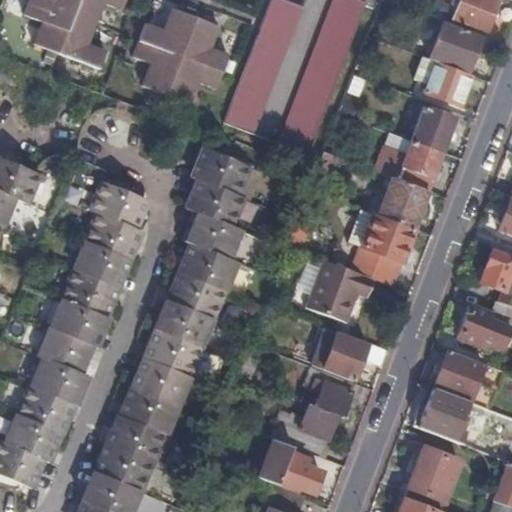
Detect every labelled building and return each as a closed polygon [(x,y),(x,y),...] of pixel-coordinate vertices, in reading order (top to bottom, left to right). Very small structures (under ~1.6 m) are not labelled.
[(32,0),(27,15),(44,22),(35,43),(99,69),(106,52),(87,45),(105,2),(122,9),(126,0),(32,0)] [(368,5),(356,0),(307,0),(304,9),(281,0),(275,0),(227,123),(310,156),(368,5)] [(488,33),(500,0),(499,0),(460,0),(458,6),(453,20),(488,33)] [(218,29),(173,11),(164,33),(147,26),(135,58),(152,66),(144,87),(189,105),(198,82),(215,89),(227,57),(210,50),(218,29)] [(466,75),(481,37),(442,23),(428,61),(435,64),(466,75)] [(419,81),(428,85),(435,64),(428,61),(426,61),(419,81)] [(460,107),(471,77),(466,75),(435,64),(428,85),(425,94),(460,107)] [(348,119),(362,80),(351,76),(336,115),(348,119)] [(405,141),(441,154),(455,120),(424,108),(413,137),(408,136),(405,141)] [(333,158),(348,119),(336,115),(322,154),(333,158)] [(392,180),(427,193),(441,154),(405,141),(403,145),(409,148),(405,158),(384,150),(375,174),(392,180)] [(190,177),(196,179),(207,151),(202,149),(190,177)] [(207,151),(196,179),(201,181),(235,196),(247,167),(207,151)] [(318,196),(333,158),(322,154),(314,173),(307,192),(318,196)] [(37,177),(0,161),(0,193),(12,199),(26,205),(37,177)] [(201,181),(196,179),(184,209),(189,211),(201,181)] [(377,218),(412,231),(423,203),(427,193),(392,180),(377,218)] [(201,181),(189,211),(191,212),(199,215),(230,227),(241,198),(235,196),(201,181)] [(129,229),(140,200),(100,183),(89,212),(94,214),(129,229)] [(318,196),(307,192),(300,210),(311,214),(318,196)] [(12,199),(0,193),(0,226),(1,227),(12,199)] [(511,198),(509,198),(496,231),(511,236),(511,198)] [(145,202),(140,200),(129,229),(134,231),(145,202)] [(342,243),(360,249),(373,216),(356,209),(342,243)] [(300,210),(285,249),(297,253),(311,214),(300,210)] [(199,215),(191,212),(179,240),(188,244),(199,215)] [(134,231),(129,229),(94,214),(83,243),(123,260),(135,231),(134,231)] [(199,215),(188,244),(193,246),(228,260),(240,231),(230,227),(199,215)] [(400,264),(412,231),(377,218),(373,216),(360,249),(400,264)] [(140,233),(135,231),(123,260),(128,262),(140,233)] [(123,260),(83,243),(71,272),(111,288),(123,260)] [(181,275),(193,246),(188,244),(176,273),(181,275)] [(234,263),(228,260),(193,246),(181,275),(222,292),(234,263)] [(372,281),(391,288),(400,264),(360,249),(351,273),(372,281)] [(511,309),(511,261),(489,253),(476,285),(498,293),(494,303),(511,309)] [(128,262),(123,260),(111,288),(116,290),(128,262)] [(365,299),(372,281),(351,273),(323,263),(305,310),(344,325),(356,296),(365,299)] [(111,288),(71,272),(59,300),(60,301),(100,317),(111,288)] [(170,304),(181,275),(176,273),(164,302),(168,304),(170,304)] [(210,321),(222,292),(181,275),(170,304),(208,320),(210,321)] [(116,290),(111,288),(100,317),(101,317),(105,319),(116,290)] [(100,317),(60,301),(49,329),(87,344),(89,345),(101,317),(100,317)] [(157,333),(168,304),(164,302),(163,302),(151,330),(153,331),(157,333)] [(511,309),(494,303),(493,302),(489,314),(469,306),(456,339),(477,347),(479,342),(500,349),(507,329),(511,330),(511,309)] [(197,349),(208,320),(170,304),(168,304),(157,333),(158,333),(197,349)] [(105,319),(101,317),(89,345),(94,348),(106,319),(105,319)] [(87,344),(49,329),(46,328),(35,357),(40,359),(75,374),(87,344)] [(157,333),(153,331),(141,360),(146,362),(158,333),(157,333)] [(198,350),(197,349),(158,333),(146,362),(187,379),(198,350)] [(352,384),(361,361),(366,348),(335,336),(330,351),(319,347),(310,368),(327,375),(352,384)] [(94,348),(89,345),(87,344),(75,374),(80,376),(83,377),(95,348),(94,348)] [(361,361),(381,369),(387,354),(366,346),(366,348),(361,361)] [(281,357),(263,350),(258,362),(277,368),(281,357)] [(469,404),(483,366),(447,352),(440,369),(435,367),(426,388),(432,390),(467,404),(469,404)] [(75,374),(40,359),(29,388),(68,404),(69,404),(80,376),(75,374)] [(134,391),(146,362),(141,360),(129,389),(134,391)] [(175,407),(187,379),(146,362),(134,391),(175,407)] [(319,395),(323,383),(327,375),(310,368),(302,389),(319,395)] [(351,393),(355,385),(352,384),(327,375),(323,383),(351,393)] [(86,378),(83,377),(80,376),(69,404),(73,406),(75,407),(86,378)] [(308,455),(320,460),(336,418),(342,420),(351,393),(323,383),(319,395),(314,409),(308,407),(303,420),(282,413),(271,442),(272,442),(291,449),(308,455)] [(68,404),(29,388),(27,388),(16,416),(54,432),(55,433),(68,404)] [(134,391),(129,389),(118,417),(121,418),(123,419),(134,391)] [(412,427),(417,429),(459,445),(463,434),(456,431),(467,404),(432,390),(426,406),(421,404),(412,427)] [(163,435),(175,407),(134,391),(123,419),(162,435),(163,435)] [(61,435),(73,406),(69,404),(68,404),(55,433),(60,434),(61,435)] [(54,432),(16,416),(14,416),(3,444),(36,458),(42,460),(43,461),(54,432)] [(121,418),(118,417),(117,416),(104,445),(109,448),(121,418)] [(150,464),(162,435),(123,419),(121,418),(109,448),(110,448),(150,464)] [(48,463),(60,434),(55,433),(54,432),(43,461),(48,463)] [(257,480),(276,488),(278,483),(312,496),(320,475),(303,468),(305,463),(288,456),(291,449),(272,442),(257,480)] [(36,458),(3,444),(0,443),(0,477),(25,487),(36,458)] [(110,448),(109,448),(104,445),(92,473),(98,476),(110,448)] [(407,489),(442,502),(457,463),(422,450),(413,446),(411,451),(414,452),(406,473),(412,476),(407,489)] [(203,460),(214,464),(223,467),(227,455),(208,447),(203,460)] [(138,492),(150,464),(110,448),(98,476),(137,492),(138,492)] [(305,463),(308,455),(291,449),(288,456),(305,463)] [(42,460),(36,458),(25,487),(30,490),(42,460)] [(196,477),(196,478),(208,482),(214,464),(203,460),(196,477)] [(511,511),(511,509),(510,509),(511,504),(511,465),(506,463),(491,501),(493,502),(489,511),(511,511)] [(98,476),(92,473),(80,501),(82,501),(86,503),(98,476)] [(402,500),(407,489),(412,476),(406,473),(397,498),(402,500)] [(106,511),(128,511),(137,492),(98,476),(86,503),(87,504),(106,511)] [(295,511),(301,497),(276,488),(257,480),(256,480),(250,497),(270,505),(267,511),(295,511)] [(402,500),(432,511),(437,511),(442,502),(407,489),(402,500)] [(397,511),(432,511),(402,500),(397,511)] [(86,503),(82,501),(77,511),(83,511),(87,504),(86,503)]
